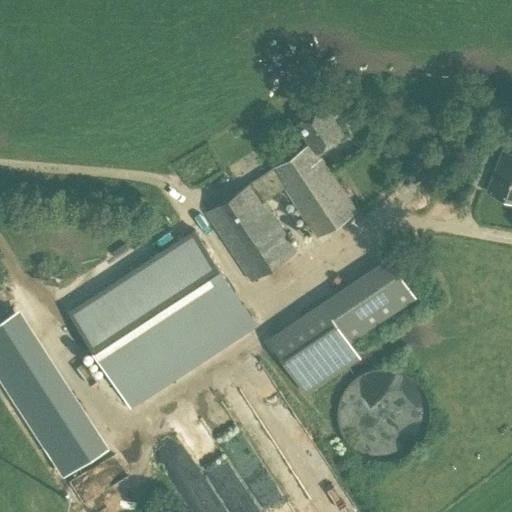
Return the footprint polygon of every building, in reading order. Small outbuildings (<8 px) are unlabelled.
[(359,211),(318,151),(343,134),(324,106),(296,125),(310,144),(273,168),(250,183),(206,213),(251,282),(298,251),(265,200),(284,188),(317,237),(359,211)] [(511,200),(511,154),(504,152),(489,192),(511,200)] [(414,172),(423,167),(418,158),(409,163),(414,172)] [(131,408),(257,325),(195,230),(128,272),(68,310),(131,408)] [(303,393),(359,355),(350,342),(321,300),(321,299),(265,337),(303,393)]
